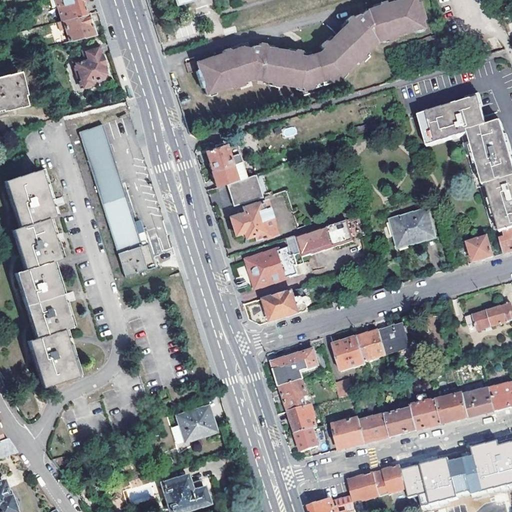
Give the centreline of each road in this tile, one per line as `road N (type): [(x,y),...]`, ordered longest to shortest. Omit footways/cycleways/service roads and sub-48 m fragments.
road 1 (residential): [(30,454),(51,408),(64,392),(105,375),(121,342),(52,122)]
road 2 (secondary): [(122,0),(231,349)]
road 3 (residential): [(231,349),(511,266)]
road 4 (residential): [(274,481),(511,422)]
road 5 (secondary): [(231,349),(274,481)]
